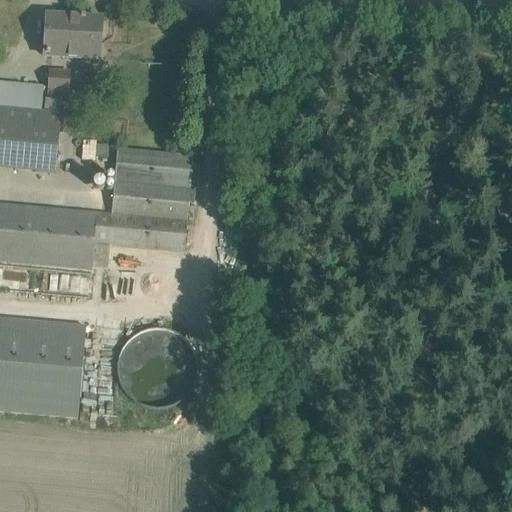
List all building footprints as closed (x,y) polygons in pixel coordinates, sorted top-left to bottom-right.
[(81,17),(80,18),(46,16),(44,59),(99,62),(101,19),(85,18),(85,17),(81,17)] [(0,170),(54,176),(60,115),(58,114),(59,100),(67,100),(69,73),(48,71),(46,100),(47,100),(47,103),(42,103),(42,113),(0,108),(0,170)] [(111,214),(0,204),(0,262),(108,272),(110,247),(184,254),(192,157),(116,150),(111,214)] [(86,327),(0,319),(0,412),(78,419),(86,327)] [(156,410),(158,410),(159,410),(160,410),(161,409),(163,409),(164,409),(165,409),(166,409),(167,408),(169,408),(170,408),(171,407),(172,407),(173,406),(174,406),(175,405),(176,405),(178,404),(179,404),(180,403),(181,402),(182,401),(183,401),(183,400),(184,399),(185,398),(186,397),(187,396),(188,396),(188,395),(189,394),(190,393),(191,392),(191,391),(192,389),(192,388),(193,387),(193,386),(194,385),(194,384),(195,383),(195,382),(195,380),(196,379),(196,378),(196,377),(196,376),(196,374),(197,373),(197,372),(197,371),(197,369),(197,368),(196,367),(196,366),(196,365),(196,363),(196,362),(195,361),(195,360),(195,359),(194,357),(194,356),(193,355),(193,354),(192,353),(192,352),(191,351),(191,350),(190,349),(189,348),(188,347),(188,346),(187,345),(186,344),(185,343),(184,342),(183,341),(182,340),(181,339),(180,338),(179,338),(177,337),(176,336),(175,336),(174,335),(173,335),(172,334),(171,334),(170,334),(169,333),(167,333),(166,333),(165,332),(164,332),(163,332),(161,332),(160,332),(159,332),(158,332),(156,332),(155,332),(154,332),(153,332),(152,332),(150,332),(149,333),(148,333),(147,333),(146,334),(144,334),(143,334),(142,335),(141,335),(140,336),(139,336),(138,337),(137,338),(136,338),(135,339),(134,340),(133,341),(132,341),(131,342),(130,343),(129,344),(128,345),(128,346),(127,347),(126,348),(125,349),(125,350),(124,351),(123,352),(123,353),(122,354),(122,355),(121,356),(121,357),(121,359),(120,360),(120,361),(120,362),(119,363),(119,365),(119,366),(119,367),(119,368),(119,369),(119,371),(119,372),(119,373),(119,374),(119,376),(119,377),(119,378),(120,379),(120,380),(120,382),(121,383),(121,384),(121,385),(122,386),(122,387),(123,388),(123,389),(124,390),(125,392),(125,393),(126,394),(127,395),(128,396),(129,397),(130,398),(131,399),(132,400),(133,401),(134,401),(135,402),(136,403),(137,404),(138,404),(139,405),(140,405),(141,406),(142,406),(143,407),(144,407),(146,408),(147,408),(148,408),(149,409),(150,409),(152,409),(153,409),(154,410),(155,410),(156,410)]
